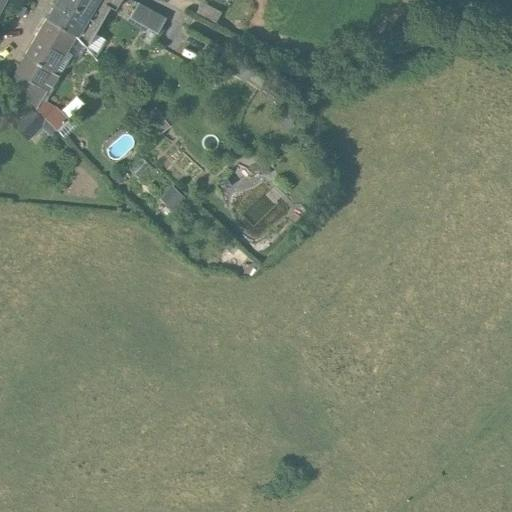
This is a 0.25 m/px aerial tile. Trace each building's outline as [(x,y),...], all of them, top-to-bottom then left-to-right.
[(55,0),(44,20),(73,37),(94,0),(55,0)] [(136,3),(128,18),(155,34),(164,19),(136,3)] [(201,3),(195,13),(213,23),(219,13),(201,3)] [(44,20),(14,73),(44,90),(73,37),(44,20)] [(14,73),(7,86),(34,107),(44,90),(14,73)] [(51,106),(44,118),(57,132),(67,122),(54,107),(51,106)] [(39,126),(41,120),(30,109),(12,127),(26,140),(39,126)] [(159,133),(167,127),(153,109),(145,116),(159,133)] [(147,166),(141,159),(130,171),(137,177),(147,166)]
